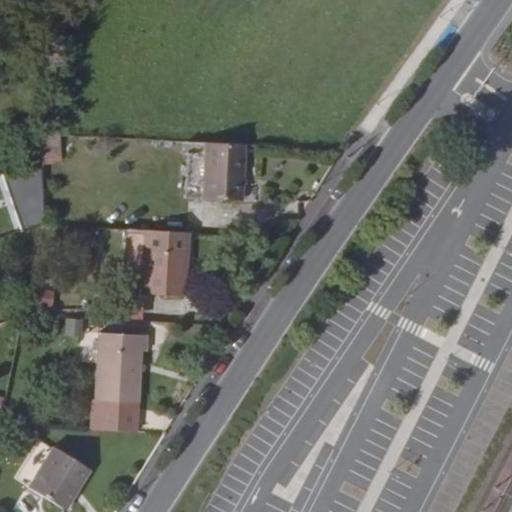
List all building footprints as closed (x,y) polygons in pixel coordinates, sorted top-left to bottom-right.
[(204,202),(242,202),(239,144),(202,145),(202,157),(188,157),(190,202),(204,202)] [(40,175),(61,174),(60,149),(39,150),(40,175)] [(40,175),(0,176),(0,197),(12,248),(44,241),(40,175)] [(192,267),(183,267),(183,236),(129,238),(129,276),(148,276),(147,302),(192,301),(192,267)] [(141,317),(142,303),(113,301),(112,316),(141,317)] [(151,358),(158,358),(158,342),(114,343),(115,410),(107,411),(107,432),(152,432),(151,358)] [(85,491),(97,471),(61,450),(36,494),(68,511),(69,511),(82,489),(85,491)] [(78,511),(89,494),(85,491),(82,489),(69,511),(78,511)]
